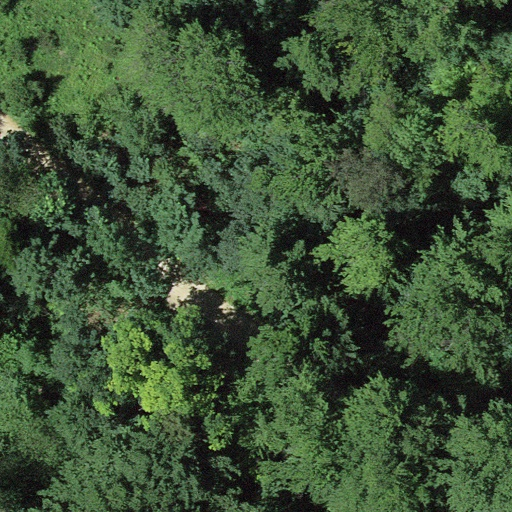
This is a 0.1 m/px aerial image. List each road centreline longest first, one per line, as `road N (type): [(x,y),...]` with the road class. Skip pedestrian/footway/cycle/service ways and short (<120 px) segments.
road 1 (track): [(436,511),(373,445),(216,321),(0,124)]
road 2 (track): [(216,321),(262,472),(295,511)]
